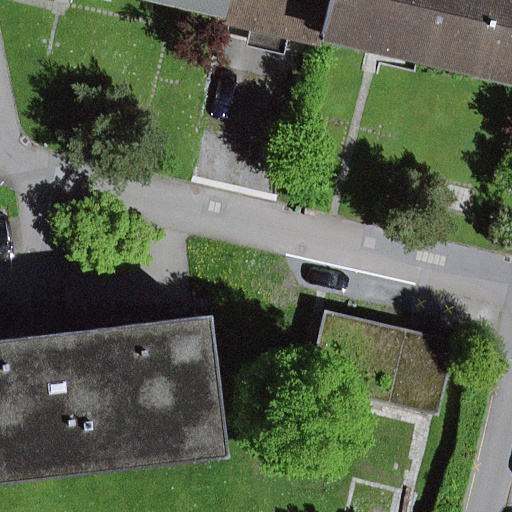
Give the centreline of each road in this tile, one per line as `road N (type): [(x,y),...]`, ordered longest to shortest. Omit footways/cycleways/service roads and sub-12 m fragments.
road 1 (residential): [(0,142),(18,167),(61,184),(511,285)]
road 2 (residential): [(511,386),(482,511)]
